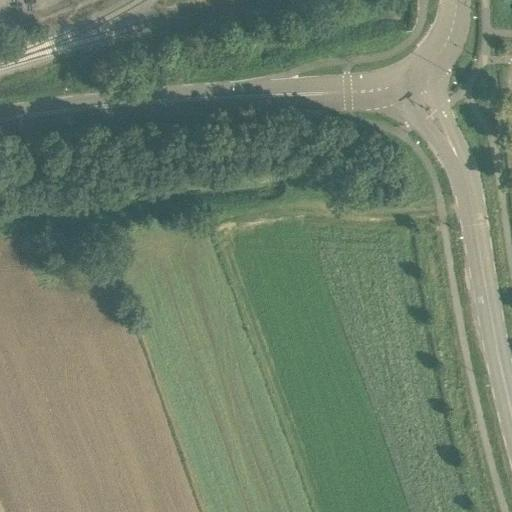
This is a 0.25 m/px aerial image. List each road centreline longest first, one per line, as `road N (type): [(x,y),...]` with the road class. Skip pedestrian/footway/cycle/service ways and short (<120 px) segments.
road 1 (unclassified): [(0,120),(348,95),(411,80)]
road 2 (tertiary): [(511,429),(464,186),(411,80)]
